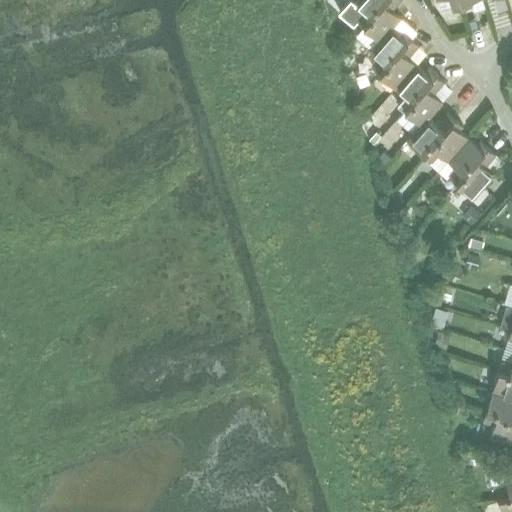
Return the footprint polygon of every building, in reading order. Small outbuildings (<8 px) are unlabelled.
[(350,0),(349,0),(339,13),(351,23),(355,18),(362,25),(384,0),(354,0),(353,2),(350,0)] [(384,0),(362,25),(353,35),(369,49),(378,39),(379,39),(391,26),(400,15),(391,7),(397,0),(384,0)] [(462,7),(459,0),(449,0),(452,9),(462,7)] [(503,0),(492,0),(496,12),(506,8),(503,0)] [(379,39),(378,39),(369,49),(378,57),(371,66),(378,72),(410,36),(403,30),(399,33),(391,26),(379,39)] [(410,36),(378,72),(395,87),(416,63),(407,55),(417,43),(410,36)] [(416,63),(395,87),(403,94),(396,103),(404,109),(435,73),(428,67),(425,70),(416,63)] [(404,109),(396,118),(412,132),(420,123),(428,115),(441,100),(432,92),(443,80),(435,73),(404,109)] [(420,123),(412,132),(406,139),(423,154),(454,117),(447,111),(436,123),(428,115),(420,123)] [(454,117),(423,154),(430,160),(428,162),(437,170),(446,159),(467,135),(459,127),(462,124),(454,117)] [(377,130),(369,139),(374,142),(381,134),(377,130)] [(446,159),(437,170),(446,178),(448,175),(455,182),(487,146),(479,139),(476,143),(467,135),(446,159)] [(494,152),(487,146),(455,182),(472,196),(493,172),(484,164),(494,152)] [(383,150),(377,157),(383,162),(389,155),(383,150)] [(400,195),(389,196),(390,214),(401,213),(400,195)] [(470,203),(462,213),(471,221),(480,211),(470,203)] [(399,228),(395,232),(402,238),(403,239),(411,230),(403,223),(399,228)] [(470,235),(467,244),(480,248),(482,239),(470,235)] [(469,252),(465,266),(476,269),(480,255),(469,252)] [(452,266),(448,278),(458,281),(462,270),(452,266)] [(433,290),(430,301),(440,303),(443,292),(433,290)] [(511,305),(506,303),(500,324),(510,327),(511,327),(511,305)] [(431,315),(429,323),(439,326),(442,317),(431,315)] [(438,330),(435,344),(447,347),(450,334),(438,330)] [(500,359),(497,368),(511,372),(511,359),(511,362),(500,359)] [(511,372),(497,368),(491,389),(511,395),(511,372)] [(511,395),(491,389),(485,410),(511,418),(511,395)] [(453,404),(452,410),(455,411),(462,413),(465,404),(455,400),(453,404)] [(511,418),(485,410),(482,419),(493,423),(489,434),(511,441),(511,418)] [(468,453),(468,464),(472,464),(479,464),(479,453),(468,453)] [(498,496),(511,492),(511,469),(503,472),(506,484),(495,487),(498,496)] [(511,511),(511,492),(498,496),(501,511),(511,511)]
